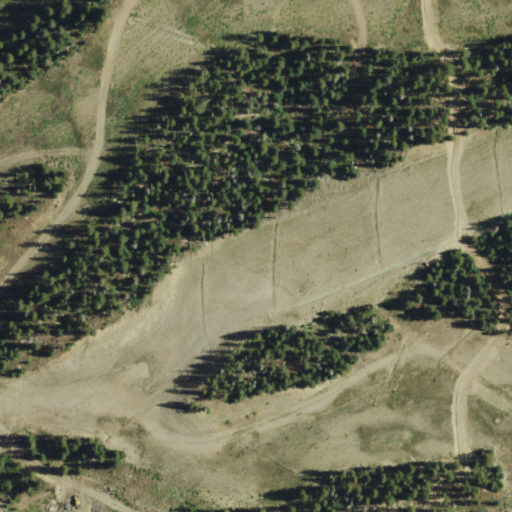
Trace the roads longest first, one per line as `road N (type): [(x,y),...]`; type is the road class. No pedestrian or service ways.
road 1 (track): [(122,511),(0,441),(3,290),(68,234),(106,161),(114,69),(139,0)]
road 2 (track): [(437,511),(429,504),(509,274),(462,240),(445,57),(422,39),(427,0)]
